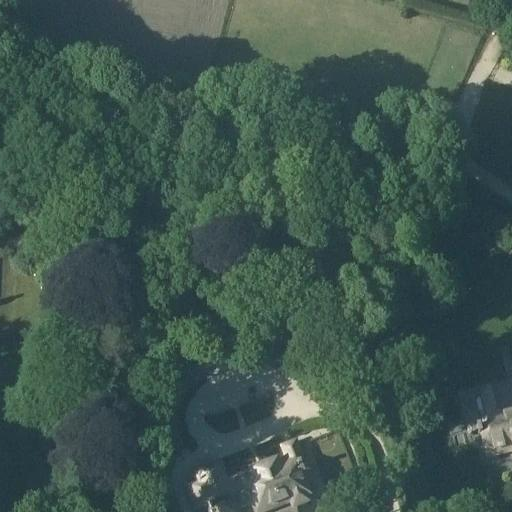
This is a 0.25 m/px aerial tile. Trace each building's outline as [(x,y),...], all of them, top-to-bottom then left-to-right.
[(293,361),(315,362),(316,348),(294,346),(293,361)] [(356,358),(355,377),(370,378),(371,358),(356,358)] [(511,412),(499,416),(490,386),(457,395),(468,438),(477,435),(479,441),(480,440),(486,463),(511,455),(511,412)] [(196,476),(210,510),(233,500),(231,497),(247,491),(250,497),(244,499),(249,510),(254,508),(255,511),(293,511),(307,506),(304,500),(309,498),(302,480),(308,477),(295,445),(284,450),(288,460),(227,486),(218,466),(196,476)] [(179,511),(176,503),(167,506),(169,511),(179,511)]
